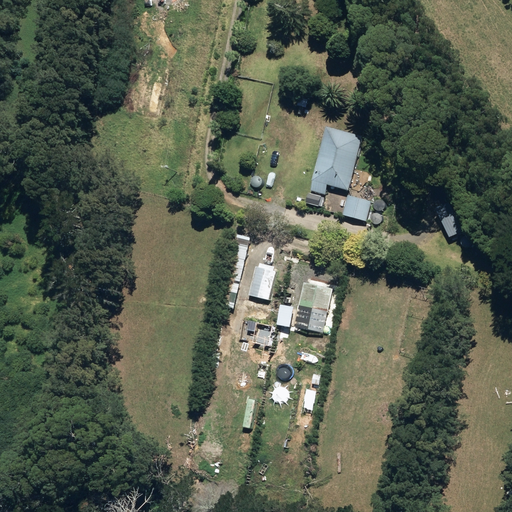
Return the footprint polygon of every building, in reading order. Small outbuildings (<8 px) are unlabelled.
[(311,192),(326,196),(328,187),(350,193),(363,139),(327,129),(311,192)] [(343,217),(368,223),(373,203),(348,197),(343,217)] [(450,204),(443,208),(453,227),(460,223),(450,204)] [(236,312),(251,240),(235,237),(232,250),(235,251),(223,309),(236,312)] [(249,297),(269,302),(276,273),(256,268),(249,297)] [(307,316),(318,319),(319,313),(328,315),(333,291),(324,289),(326,283),(308,279),(307,285),(304,284),(299,308),(308,310),(307,316)]
